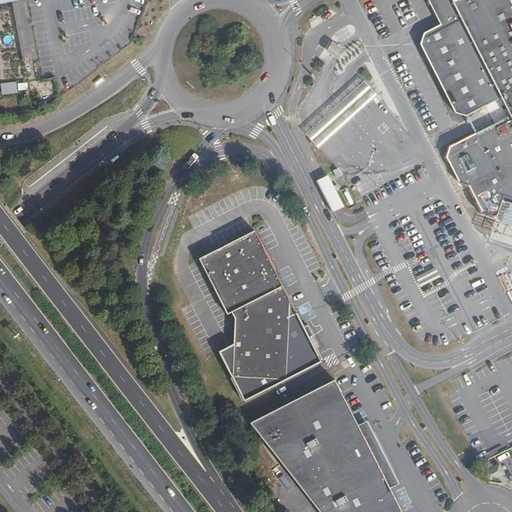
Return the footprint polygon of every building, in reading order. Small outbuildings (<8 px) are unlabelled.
[(511,0),(426,0),(438,24),(423,32),(418,46),(452,111),(465,116),(501,98),(511,117),(511,116),(451,145),(448,157),(451,167),(458,183),(468,187),(476,205),(480,211),(491,216),(501,212),(506,222),(511,224),(511,0)] [(325,45),(318,54),(331,64),(339,54),(325,45)] [(326,119),(309,135),(320,148),(338,132),(361,110),(378,95),(367,82),(353,95),(326,119)] [(253,230),(197,259),(225,314),(230,312),(235,319),(232,344),(216,352),(243,400),(321,360),(253,230)] [(249,420),(320,511),(404,511),(400,505),(390,485),(384,474),(388,473),(367,433),(363,435),(358,424),(334,377),(249,420)] [(366,420),(358,424),(363,435),(367,433),(388,473),(384,474),(390,485),(397,481),(366,420)] [(502,466),(484,470),(487,481),(505,476),(502,466)]
